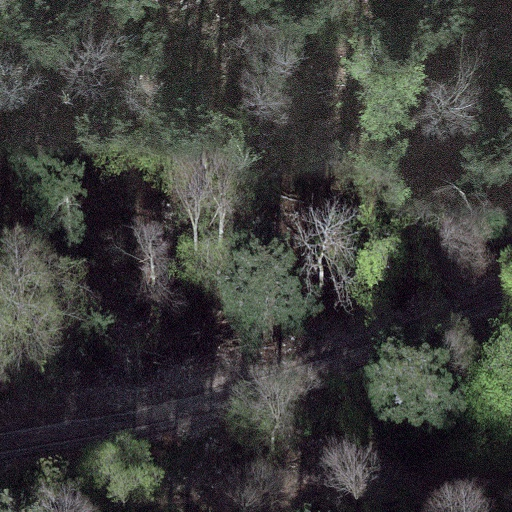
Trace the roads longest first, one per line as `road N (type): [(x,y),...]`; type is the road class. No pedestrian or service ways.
road 1 (track): [(0,433),(217,394),(511,296)]
road 2 (track): [(0,485),(325,486),(511,476)]
